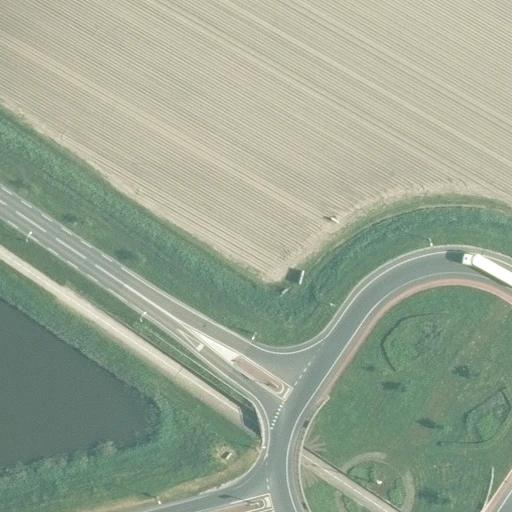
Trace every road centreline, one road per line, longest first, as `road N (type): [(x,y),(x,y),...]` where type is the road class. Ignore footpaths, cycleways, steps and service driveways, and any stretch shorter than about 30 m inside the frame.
road 1 (trunk): [(511,279),(447,262),(402,272),(362,303),(305,383)]
road 2 (primary): [(163,311),(0,201)]
road 3 (primary): [(163,311),(284,415)]
road 4 (primary): [(305,383),(163,311)]
